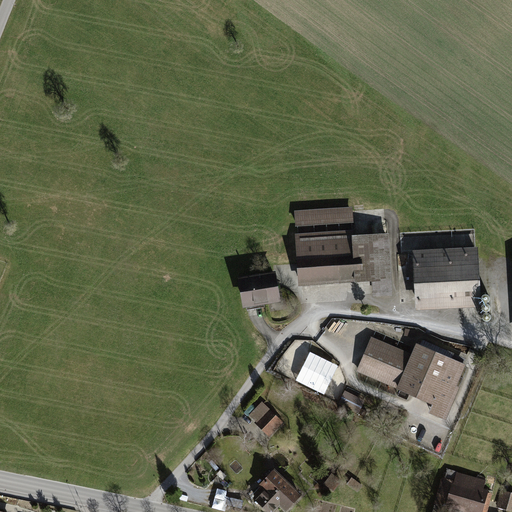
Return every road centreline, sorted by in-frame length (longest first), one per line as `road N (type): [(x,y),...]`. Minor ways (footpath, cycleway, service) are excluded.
road 1 (track): [(511,345),(412,321),(334,312),(307,317),(145,508)]
road 2 (unknown): [(298,324),(366,394),(438,422),(452,417),(471,368)]
road 3 (tertiary): [(118,503),(0,480)]
